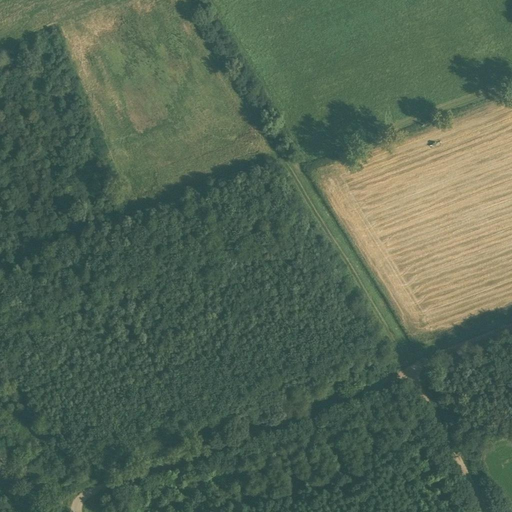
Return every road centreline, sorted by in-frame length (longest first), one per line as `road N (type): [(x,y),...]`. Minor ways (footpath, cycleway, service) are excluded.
road 1 (track): [(138,208),(279,154),(408,373)]
road 2 (track): [(411,372),(94,487),(76,501),(76,511)]
road 3 (track): [(485,511),(411,372),(511,325)]
road 4 (track): [(279,154),(185,0)]
